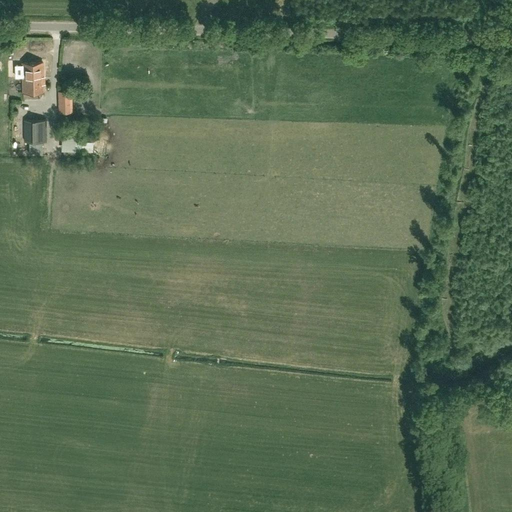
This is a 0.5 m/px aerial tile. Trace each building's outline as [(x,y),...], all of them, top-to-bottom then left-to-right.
[(23,92),(43,92),(43,62),(22,63),(23,92)] [(72,91),(59,91),(60,113),(72,112),(72,91)] [(59,115),(59,123),(70,123),(70,115),(59,115)] [(45,120),(24,120),(24,141),(45,141),(45,120)] [(62,136),(61,150),(76,151),(76,137),(62,136)] [(79,137),(78,147),(90,147),(90,137),(79,137)]
